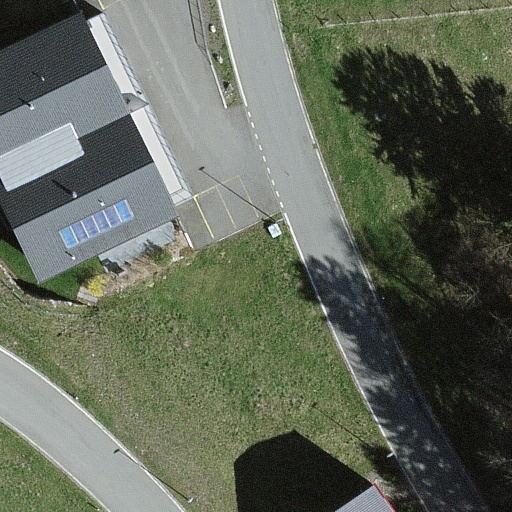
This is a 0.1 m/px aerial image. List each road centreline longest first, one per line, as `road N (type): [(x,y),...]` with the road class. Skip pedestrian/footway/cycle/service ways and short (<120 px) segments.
road 1 (residential): [(251,0),(321,236),(455,511)]
road 2 (residential): [(153,511),(124,475),(0,376)]
